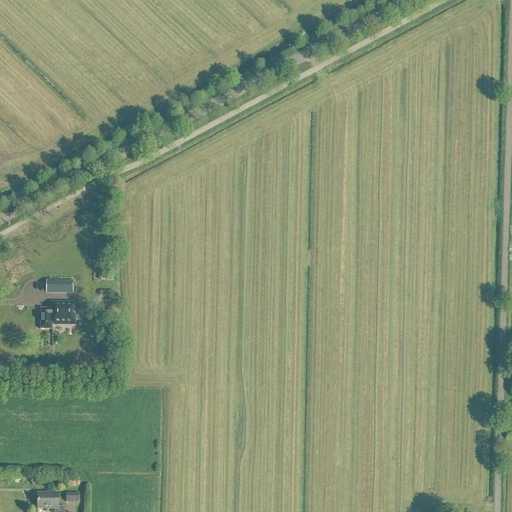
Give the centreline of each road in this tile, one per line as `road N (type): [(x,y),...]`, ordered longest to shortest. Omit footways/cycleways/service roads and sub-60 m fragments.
road 1 (track): [(511,27),(497,511)]
road 2 (tertiary): [(0,219),(411,0)]
